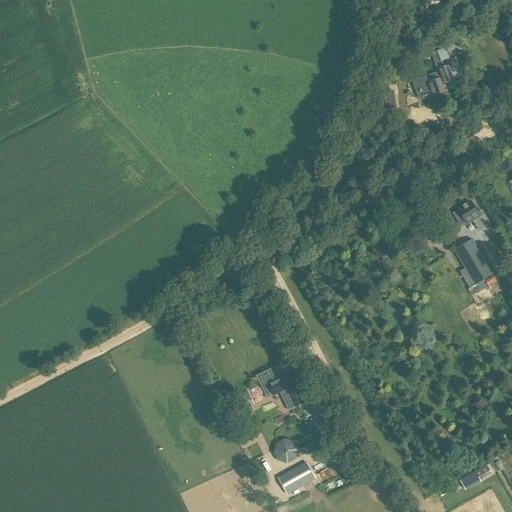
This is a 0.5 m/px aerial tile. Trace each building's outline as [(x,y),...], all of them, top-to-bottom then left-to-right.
[(440,0),(427,0),(417,4),(421,16),(443,7),(440,0)] [(462,78),(457,64),(449,67),(449,66),(444,68),(442,61),(449,59),(445,48),(432,54),(438,70),(442,79),(428,84),(427,81),(417,85),(423,99),(433,95),(433,97),(441,94),(444,102),(450,100),(444,85),(455,81),(454,80),(462,78)] [(400,89),(389,87),(386,105),(397,106),(400,89)] [(471,201),(458,209),(467,224),(480,216),(471,201)] [(472,240),(455,250),(466,269),(461,272),(470,288),(468,289),(472,295),(501,277),(495,267),(490,270),(472,240)] [(511,290),(506,281),(503,283),(511,298),(508,301),(511,307),(511,290)] [(270,383),(263,387),(269,398),(285,390),(289,397),(287,399),(292,409),(305,403),(300,392),(290,373),(282,377),(277,366),(267,371),(272,382),(270,383)] [(249,390),(228,400),(235,414),(256,404),(249,390)] [(311,409),(313,415),(315,419),(312,421),(321,441),(335,435),(320,404),(310,408),(311,409)] [(311,409),(304,412),(307,418),(313,415),(311,409)] [(438,429),(430,437),(438,444),(445,436),(438,429)] [(314,441),(299,450),(301,455),(316,451),(314,441)] [(308,462),(279,477),(288,493),(316,478),(308,462)] [(503,473),(508,470),(504,462),(499,464),(503,473)] [(489,465),(476,472),(481,481),(494,474),(489,465)]
